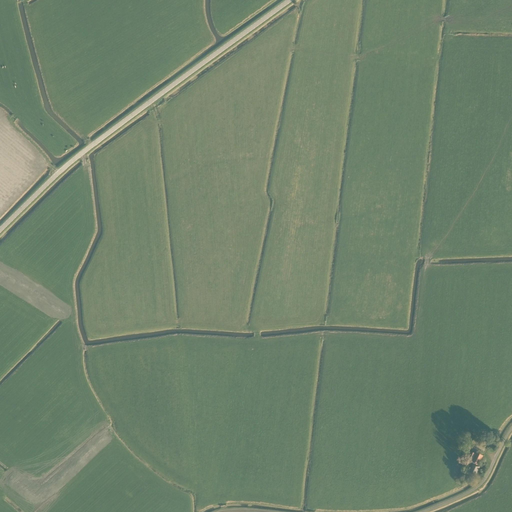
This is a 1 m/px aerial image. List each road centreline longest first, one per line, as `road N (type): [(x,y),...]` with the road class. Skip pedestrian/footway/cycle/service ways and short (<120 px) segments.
road 1 (tertiary): [(0,230),(67,164),(290,0)]
road 2 (track): [(423,511),(475,488),(511,428)]
